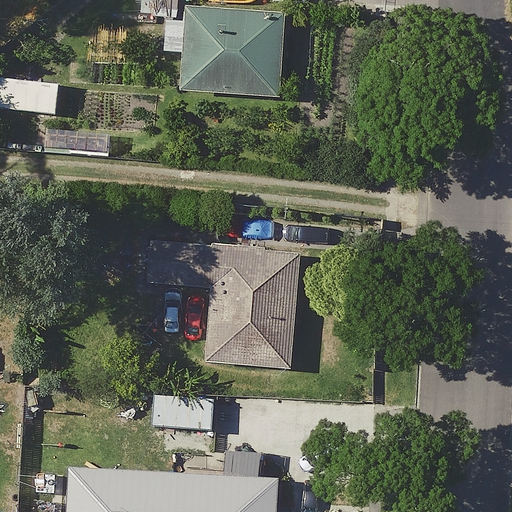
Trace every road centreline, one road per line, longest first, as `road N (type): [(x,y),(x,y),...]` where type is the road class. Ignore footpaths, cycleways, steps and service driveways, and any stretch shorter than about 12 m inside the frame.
road 1 (residential): [(494,149),(469,511)]
road 2 (residential): [(504,0),(494,149)]
